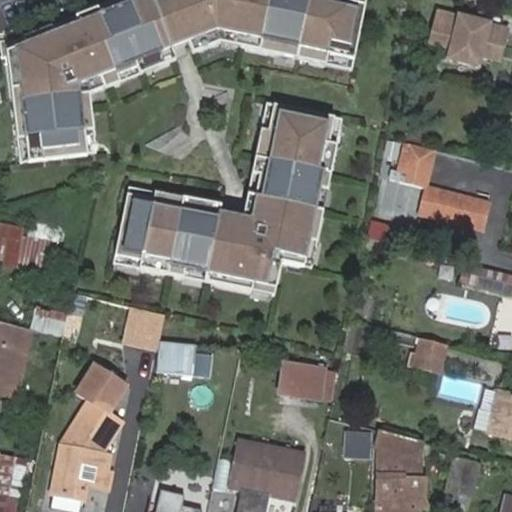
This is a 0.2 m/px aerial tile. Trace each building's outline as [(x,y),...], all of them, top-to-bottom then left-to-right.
[(337,0),(129,0),(4,50),(16,163),(95,153),(87,97),(214,47),(346,73),(361,5),(337,0)] [(435,15),(425,54),(473,66),(475,56),(477,49),(496,54),(502,33),(435,15)] [(475,56),(494,61),(496,54),(477,49),(475,56)] [(250,226),(127,201),(111,265),(267,300),(275,261),(314,269),(344,125),(274,111),(250,226)] [(432,149),(408,142),(401,171),(390,168),(387,181),(392,182),(385,207),(415,215),(416,211),(480,228),(486,204),(423,185),(432,149)] [(30,221),(26,237),(56,242),(60,226),(30,221)] [(23,229),(0,223),(0,268),(14,271),(15,268),(21,236),(23,229)] [(395,230),(367,223),(365,233),(392,240),(395,230)] [(21,236),(15,268),(29,272),(26,284),(47,288),(56,242),(26,237),(21,236)] [(511,279),(470,268),(464,287),(511,298),(511,279)] [(84,296),(73,294),(68,315),(80,317),(84,296)] [(67,314),(35,307),(30,330),(62,337),(67,314)] [(162,317),(127,307),(118,344),(155,352),(157,344),(162,317)] [(0,326),(0,387),(2,388),(11,349),(25,352),(30,333),(0,326)] [(441,348),(416,341),(409,371),(433,378),(441,348)] [(157,344),(155,374),(191,376),(193,346),(157,344)] [(0,387),(0,395),(14,398),(25,352),(11,349),(2,388),(0,387)] [(306,366),(281,363),(278,394),(302,397),(306,366)] [(322,368),(306,366),(302,397),(318,399),(322,368)] [(87,404),(61,447),(53,496),(85,501),(88,482),(80,481),(82,468),(96,470),(93,487),(108,491),(112,473),(107,472),(110,456),(102,454),(122,423),(108,414),(125,387),(93,367),(75,397),(87,404)] [(478,385),(445,377),(440,397),(473,405),(478,385)] [(511,397),(494,393),(489,414),(484,434),(511,440),(511,397)] [(484,434),(489,414),(474,411),(470,430),(484,434)] [(368,435),(345,433),(344,452),(367,453),(368,435)] [(302,453),(238,441),(229,487),(240,489),(236,511),(264,511),(268,494),(293,499),(302,453)] [(422,511),(423,464),(377,452),(376,511),(422,511)] [(14,511),(25,460),(0,455),(0,511),(14,511)] [(452,464),(445,493),(470,499),(477,470),(452,464)] [(186,500),(163,495),(159,511),(197,511),(184,509),(186,500)] [(511,511),(511,500),(507,499),(503,511),(511,511)]
